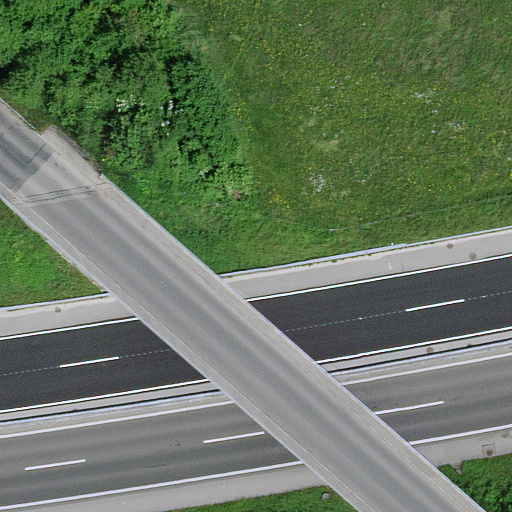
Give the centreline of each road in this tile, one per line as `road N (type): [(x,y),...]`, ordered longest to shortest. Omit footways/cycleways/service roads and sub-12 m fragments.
road 1 (tertiary): [(0,142),(417,511)]
road 2 (motorway): [(511,290),(0,374)]
road 3 (motorway): [(0,470),(511,387)]
